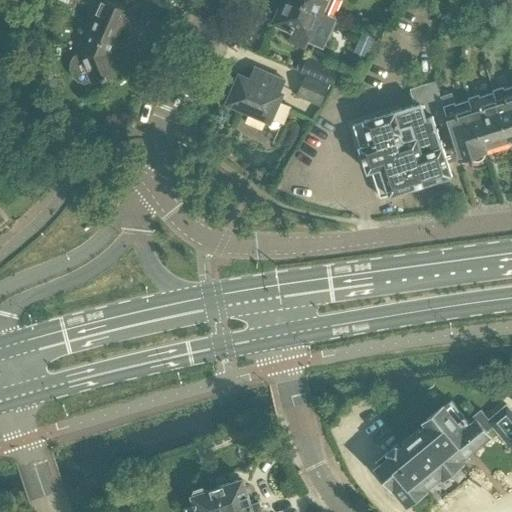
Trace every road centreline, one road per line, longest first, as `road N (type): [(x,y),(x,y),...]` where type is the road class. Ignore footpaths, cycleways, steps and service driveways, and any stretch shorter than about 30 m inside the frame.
road 1 (residential): [(147,183),(189,227),(213,241),(254,247),(511,220)]
road 2 (primary): [(275,292),(1,351)]
road 3 (primary): [(14,398),(283,335)]
road 4 (primary): [(511,259),(275,292)]
road 5 (primary): [(283,335),(511,299)]
road 6 (residential): [(147,183),(214,0)]
road 7 (residential): [(346,511),(314,467),(283,335)]
road 8 (residential): [(147,183),(99,241),(0,294)]
